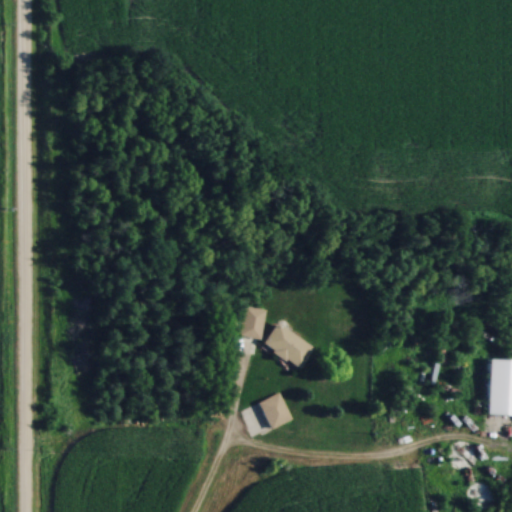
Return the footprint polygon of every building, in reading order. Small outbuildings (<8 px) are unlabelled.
[(237,336),(259,338),(261,308),(238,307),(237,336)] [(277,325),(311,348),(297,369),(263,346),(277,325)] [(511,416),(484,416),(486,363),(511,363),(511,416)] [(290,420),(278,393),(239,410),(251,437),(290,420)] [(462,440),(444,448),(454,471),(472,464),(462,440)] [(469,511),(488,508),(484,481),(466,484),(469,511)] [(511,511),(511,490),(498,490),(497,511),(511,511)]
